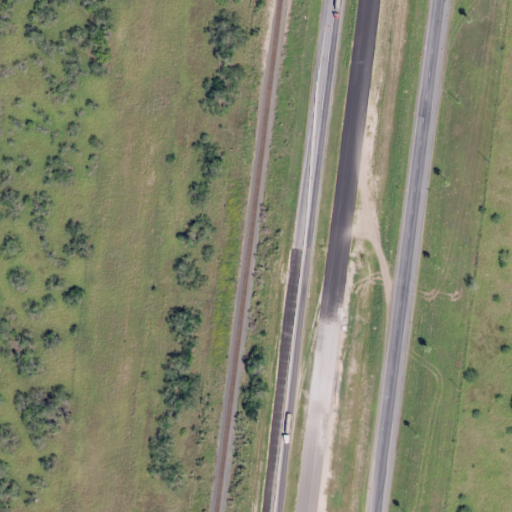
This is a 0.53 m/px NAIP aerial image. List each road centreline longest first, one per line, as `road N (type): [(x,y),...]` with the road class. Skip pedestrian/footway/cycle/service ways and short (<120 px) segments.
road 1 (motorway): [(368,0),(303,511)]
road 2 (motorway): [(371,511),(435,0)]
road 3 (motorway): [(319,111),(276,511)]
